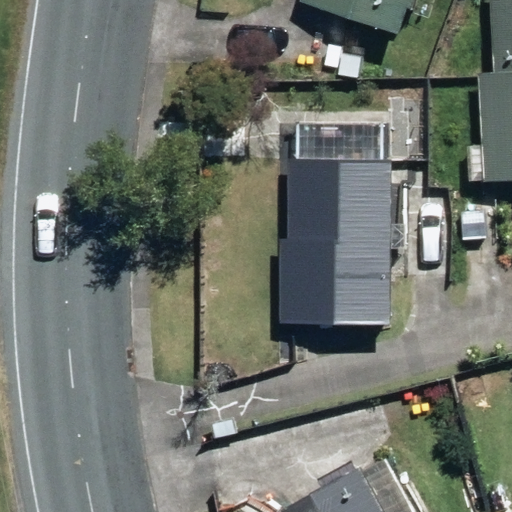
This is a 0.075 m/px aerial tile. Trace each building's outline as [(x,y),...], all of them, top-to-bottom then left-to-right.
[(315,0),(408,32),(418,5),(422,7),(424,0),(315,0)] [(511,0),(502,0),(507,72),(511,71),(511,0)] [(511,71),(507,72),(490,73),(497,180),(511,178),(511,71)] [(297,237),(297,323),(400,323),(401,157),(392,157),(393,117),(312,117),(313,157),(304,159),(304,237),(297,237)] [(295,511),(406,511),(379,463),(295,511)]
